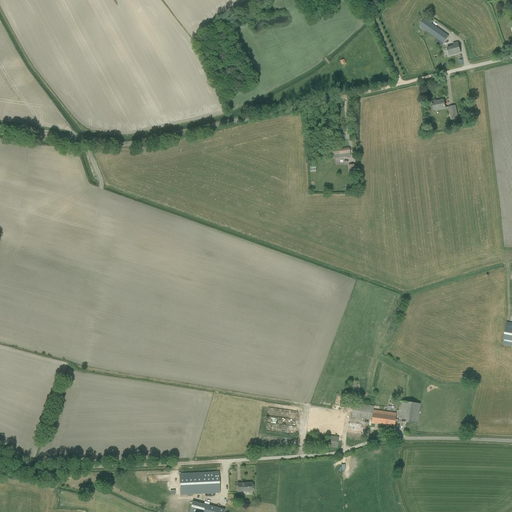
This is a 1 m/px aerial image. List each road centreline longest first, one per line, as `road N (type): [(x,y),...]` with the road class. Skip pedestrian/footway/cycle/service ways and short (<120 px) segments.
road 1 (track): [(447,72),(127,145),(0,126)]
road 2 (unclassified): [(219,461),(332,454),(390,438),(511,441)]
road 3 (track): [(0,454),(44,468),(219,461)]
